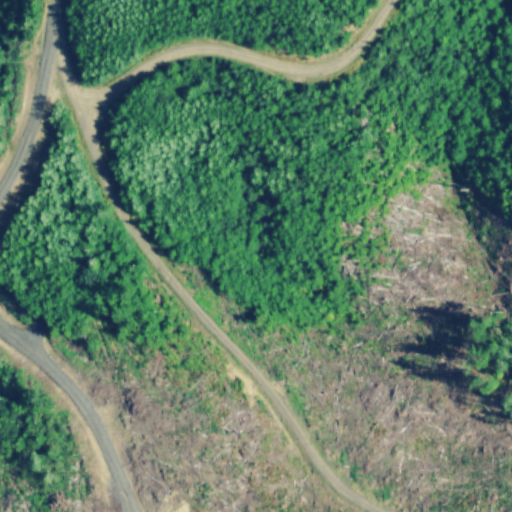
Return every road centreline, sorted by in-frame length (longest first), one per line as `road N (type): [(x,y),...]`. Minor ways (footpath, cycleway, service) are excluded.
road 1 (residential): [(412,511),(316,443),(126,210),(65,81),(53,0)]
road 2 (track): [(418,0),(390,58),(359,79),(226,52),(167,60),(78,110)]
